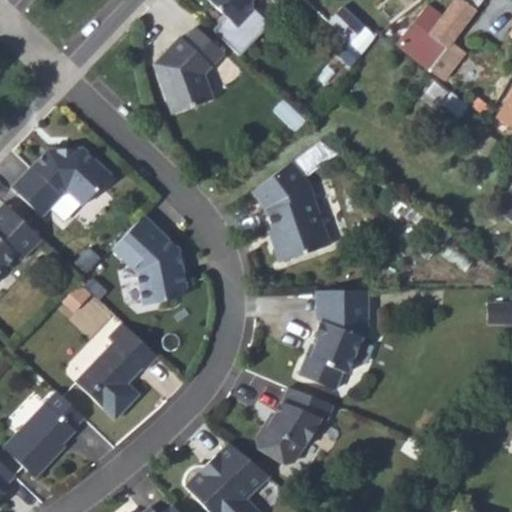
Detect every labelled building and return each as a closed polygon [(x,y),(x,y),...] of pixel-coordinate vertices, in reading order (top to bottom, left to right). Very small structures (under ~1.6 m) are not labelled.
[(205,0),(236,29),(254,11),(250,8),(247,0),(205,0)] [(413,27),(410,32),(414,36),(409,42),(403,50),(420,64),(439,41),(446,46),(474,8),(462,0),(452,0),(428,34),(431,36),(429,40),(413,27)] [(462,0),(474,8),(479,12),(488,0),(462,0)] [(350,38),(338,52),(353,64),(378,33),(343,4),(329,20),(350,38)] [(228,47),(201,21),(189,34),(185,31),(159,58),(176,109),(216,95),(208,69),(228,47)] [(400,35),(409,42),(414,36),(410,32),(405,28),(400,35)] [(491,112),(507,122),(511,114),(511,87),(504,100),(500,97),(491,112)] [(48,153),(10,189),(39,219),(59,200),(70,199),(80,210),(110,180),(82,153),(48,153)] [(291,163),(251,192),(264,209),(271,230),(275,240),(271,240),(279,263),(329,246),(308,185),(291,163)] [(502,197),(507,200),(511,192),(511,183),(502,197)] [(40,241),(2,204),(0,206),(0,271),(14,257),(20,262),(40,241)] [(138,220),(107,254),(131,277),(137,309),(175,303),(179,292),(176,273),(172,274),(170,258),(173,254),(138,220)] [(78,284),(75,287),(84,296),(71,309),(74,312),(90,295),(78,284)] [(84,296),(75,287),(62,301),(71,309),(84,296)] [(365,291),(315,291),(315,320),(319,322),(314,334),(318,335),(309,357),(305,355),(297,376),(332,391),(340,373),(344,374),(359,338),(365,322),(365,291)] [(511,309),(511,304),(486,304),(487,324),(511,323),(511,309)] [(153,354),(118,322),(104,336),(109,341),(71,381),(110,417),(133,393),(122,382),(118,378),(122,374),(130,373),(136,367),(139,369),(153,354)] [(318,335),(314,334),(305,355),(309,357),(318,335)] [(118,378),(122,382),(130,373),(122,374),(118,378)] [(331,406),(287,388),(281,403),(272,416),(265,426),(262,424),(254,435),(256,445),(281,463),(291,461),(319,420),(324,422),(331,406)] [(82,419),(55,392),(1,449),(33,479),(56,455),(54,452),(60,445),(73,432),(71,430),(82,419)] [(269,415),(262,424),(265,426),(272,416),(269,415)] [(242,498),(264,475),(224,442),(208,459),(210,462),(204,469),(201,466),(198,466),(195,466),(193,467),(190,468),(187,470),(185,472),(184,475),(182,478),(181,482),(182,487),(206,511),(255,511),(256,511),(242,498)] [(60,445),(54,452),(56,455),(63,447),(60,445)] [(208,459),(201,466),(204,469),(210,462),(208,459)]
